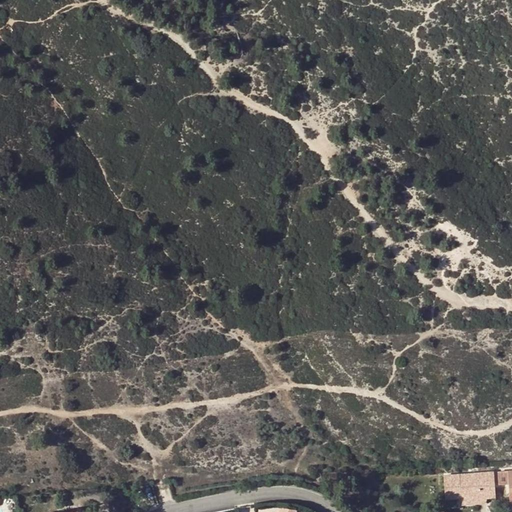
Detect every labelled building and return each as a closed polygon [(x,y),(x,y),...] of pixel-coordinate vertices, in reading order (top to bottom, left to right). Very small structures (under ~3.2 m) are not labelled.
[(509,484),(508,470),(498,471),(499,484),(509,484)] [(486,491),(485,472),(477,473),(478,475),(460,476),(460,474),(444,475),(445,497),(461,496),(460,493),(486,491)] [(492,472),(485,472),(486,491),(487,495),(493,494),(492,472)] [(487,495),(486,491),(460,493),(461,496),(461,499),(461,504),(482,502),(484,502),(487,497),(487,495)] [(281,511),(298,511),(300,510),(285,503),(281,511)]
